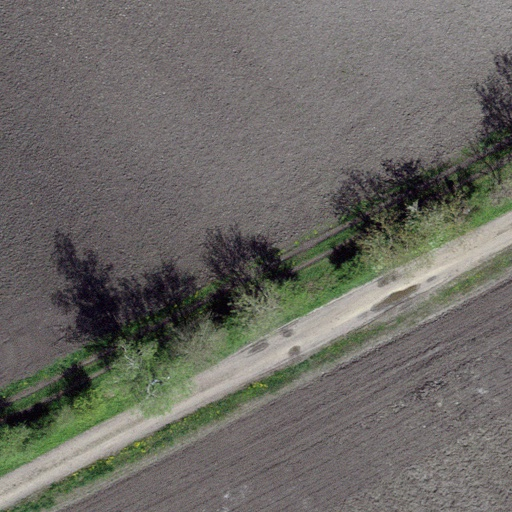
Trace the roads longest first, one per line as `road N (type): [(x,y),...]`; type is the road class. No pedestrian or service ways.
road 1 (track): [(511,91),(0,370)]
road 2 (track): [(30,511),(511,262)]
